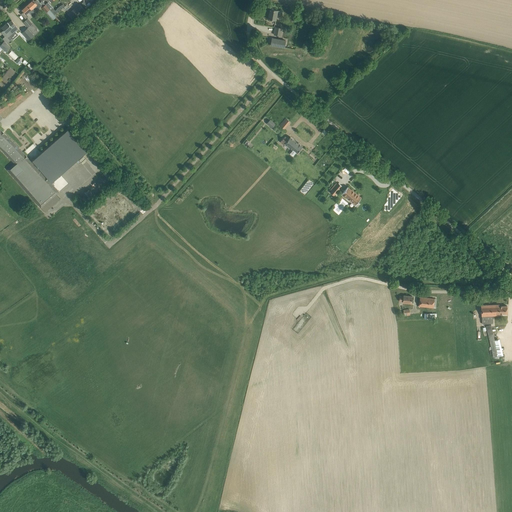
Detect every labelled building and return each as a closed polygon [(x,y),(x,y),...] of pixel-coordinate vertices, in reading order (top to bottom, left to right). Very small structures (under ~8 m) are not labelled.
[(33,0),(27,5),(34,12),(42,5),(39,2),(37,0),(36,0),(35,2),(33,0)] [(45,5),(50,11),(51,12),(54,15),(59,11),(57,9),(55,11),(53,9),(48,2),(45,5)] [(74,19),(85,10),(80,4),(69,13),(74,19)] [(31,15),(34,12),(27,5),(22,10),(23,12),(21,14),(23,16),(25,19),(28,17),(26,15),(29,12),(31,15)] [(45,5),(42,8),(47,12),(48,14),(51,12),(50,11),(45,5)] [(282,11),(275,10),(270,9),(268,19),(276,20),(277,14),(281,15),(282,11)] [(32,23),(28,18),(24,22),(28,27),(30,25),(31,26),(33,25),(32,24),(32,23)] [(2,32),(1,32),(5,37),(3,38),(7,43),(10,40),(8,38),(18,29),(16,25),(12,20),(9,23),(8,23),(8,22),(1,28),(2,28),(4,30),(2,32)] [(27,28),(22,33),(28,40),(34,35),(27,28)] [(284,48),(285,41),(272,38),(270,45),(284,48)] [(6,52),(10,47),(4,42),(0,46),(6,52)] [(9,54),(15,60),(19,56),(12,50),(9,54)] [(8,102),(0,107),(0,112),(10,106),(8,102)] [(286,117),(280,125),(286,129),(292,121),(286,117)] [(271,119),(268,123),(273,128),(277,124),(271,119)] [(0,148),(4,152),(14,163),(16,165),(9,171),(13,176),(41,208),(45,212),(60,199),(56,194),(59,192),(51,182),(32,162),(14,142),(6,135),(0,129),(0,148)] [(33,162),(32,162),(51,182),(52,182),(59,176),(87,151),(74,137),(72,134),(68,130),(40,154),(33,161),(33,162)] [(285,136),(281,140),(282,141),(283,139),(286,142),(285,143),(293,150),(293,149),(297,153),(302,147),(298,143),(290,137),(288,139),(285,136)] [(108,174),(92,188),(97,194),(113,179),(108,174)] [(332,191),(330,193),(334,196),(342,186),(338,183),(337,184),(336,186),(335,185),(330,190),(332,191)] [(351,190),(348,187),(342,193),(351,201),(355,204),(361,198),(351,190)] [(419,306),(433,308),(434,299),(420,297),(419,306)] [(499,305),(481,305),(481,324),(493,324),(493,315),(499,315),(499,313),(507,313),(507,306),(499,306),(499,305)] [(484,331),(488,330),(494,359),(500,358),(499,356),(504,355),(501,339),(495,340),(492,325),(483,327),(484,331)]
